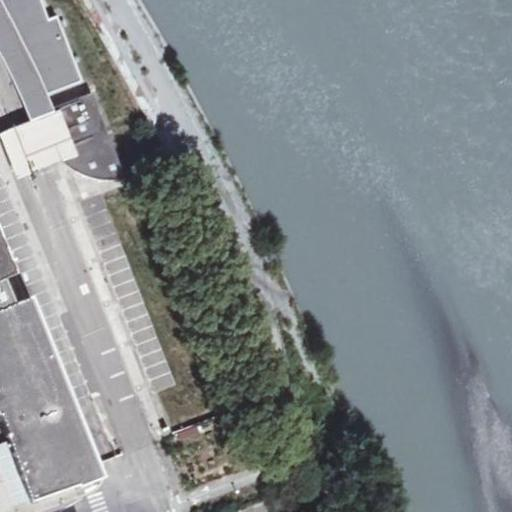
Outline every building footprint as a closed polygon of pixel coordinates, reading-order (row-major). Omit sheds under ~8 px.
[(0,0),(0,46),(31,114),(51,107),(47,95),(85,82),(61,16),(52,19),(44,0),(0,0)] [(69,161),(73,164),(79,169),(77,173),(80,174),(85,176),(90,178),(95,179),(101,182),(107,182),(116,182),(122,182),(128,181),(94,93),(55,108),(56,112),(45,115),(46,124),(50,135),(57,147),(59,150),(62,153),(66,158),(69,161)] [(19,126),(1,133),(18,179),(39,171),(69,161),(66,158),(62,153),(59,150),(57,147),(50,135),(46,124),(45,115),(19,126)] [(74,405),(33,298),(26,301),(15,305),(5,279),(15,275),(0,236),(0,422),(7,437),(6,438),(32,505),(102,478),(74,405)] [(0,506),(9,503),(0,479),(0,506)]
